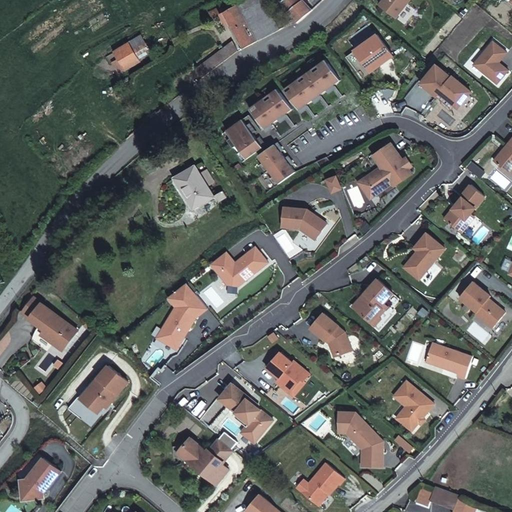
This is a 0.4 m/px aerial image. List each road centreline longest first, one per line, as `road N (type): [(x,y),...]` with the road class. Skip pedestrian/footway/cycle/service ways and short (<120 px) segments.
road 1 (residential): [(121,467),(126,446),(164,397),(292,310),(458,156)]
road 2 (residential): [(0,302),(96,181),(231,67),(287,40),(336,0)]
road 3 (residential): [(363,511),(458,423),(511,353)]
road 4 (residential): [(301,156),(396,121),(458,156)]
